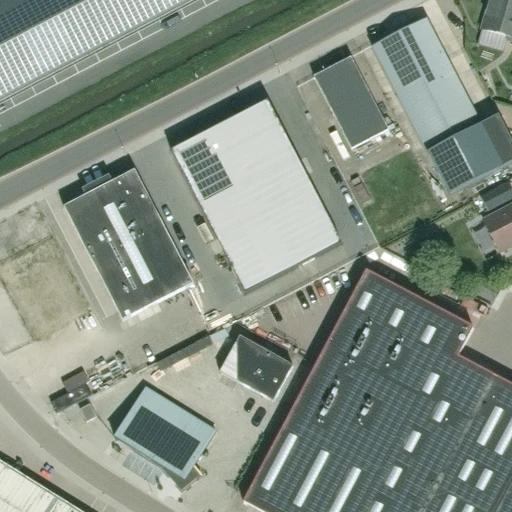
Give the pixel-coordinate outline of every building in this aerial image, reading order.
[(0,0),(0,100),(191,0),(0,0)] [(511,0),(488,0),(487,5),(480,30),(506,38),(505,41),(511,43),(511,0)] [(511,147),(497,118),(480,127),(424,20),(370,48),(448,198),(511,164),(511,147)] [(350,59),(312,78),(350,151),(387,132),(350,59)] [(271,173),(296,160),(266,102),(240,116),(271,173)] [(247,185),(271,173),(240,116),(217,128),(247,185)] [(247,185),(217,128),(193,141),(223,198),(247,185)] [(223,198),(193,141),(169,153),(199,210),(223,198)] [(310,188),(296,160),(271,173),(247,185),(261,214),(310,188)] [(133,172),(62,209),(121,322),(192,286),(133,172)] [(511,200),(511,193),(506,183),(478,198),(486,214),(511,200)] [(261,214),(247,185),(223,198),(199,210),(214,238),(261,214)] [(310,188),(261,214),(276,242),(300,230),(325,217),(310,188)] [(511,205),(481,222),(498,254),(511,246),(511,205)] [(276,242),(261,214),(214,238),(229,267),(252,254),(276,242)] [(300,230),(315,258),(340,244),(325,217),(300,230)] [(315,258),(300,230),(276,242),(291,270),(315,258)] [(252,254),(268,283),(291,270),(276,242),(252,254)] [(268,283),(252,254),(229,267),(245,295),(268,283)] [(511,387),(457,359),(472,330),(365,273),(242,504),(255,511),(476,511),(511,445),(511,387)] [(234,303),(239,315),(282,297),(277,285),(234,303)] [(271,403),(291,368),(238,338),(218,374),(271,403)] [(97,348),(82,355),(90,373),(106,366),(97,348)] [(113,440),(165,473),(180,489),(198,474),(192,467),(214,432),(145,389),(113,440)] [(95,418),(88,405),(78,411),(85,423),(95,418)] [(511,511),(511,445),(476,511),(511,511)] [(78,511),(0,463),(0,511),(78,511)]
